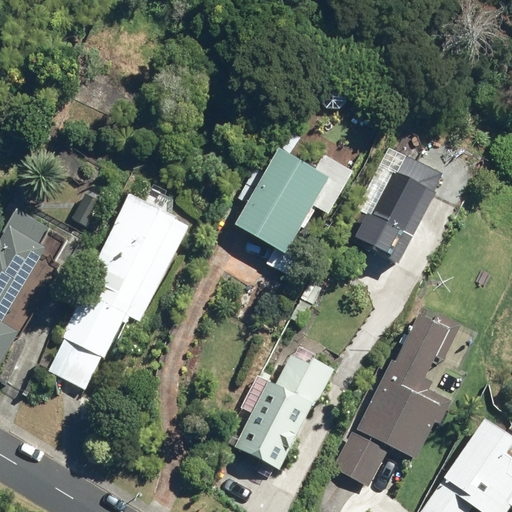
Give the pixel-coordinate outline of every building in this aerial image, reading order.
[(316,107),(326,114),(341,114),(348,108),(348,93),(316,92),(316,107)] [(329,182),(278,152),(264,175),(256,171),(238,201),(246,206),(233,228),(286,258),(329,182)] [(64,157),(55,174),(83,189),(92,171),(64,157)] [(350,243),(397,268),(435,197),(433,196),(443,179),(403,157),(372,215),(366,212),(350,243)] [(100,205),(86,197),(73,222),(87,230),(100,205)] [(190,231),(129,198),(85,281),(104,290),(98,302),(80,292),(58,335),(66,340),(48,373),(85,393),(102,361),(103,362),(127,318),(140,325),(190,231)] [(0,367),(19,336),(2,326),(45,253),(41,250),(51,232),(15,211),(0,237),(0,367)] [(462,328),(425,309),(421,317),(420,317),(394,365),(391,364),(355,431),(416,463),(435,426),(440,428),(452,404),(429,392),(433,385),(425,381),(436,361),(443,364),(462,328)] [(234,451),(279,474),(312,409),(315,411),(334,373),(313,362),(310,367),(291,358),(275,389),(268,385),(234,451)] [(511,445),(511,440),(484,422),(422,511),(472,511),(473,511),(474,511),(509,511),(510,510),(511,511),(511,462),(504,457),(511,445)] [(334,471),(368,489),(388,453),(353,435),(334,471)]
